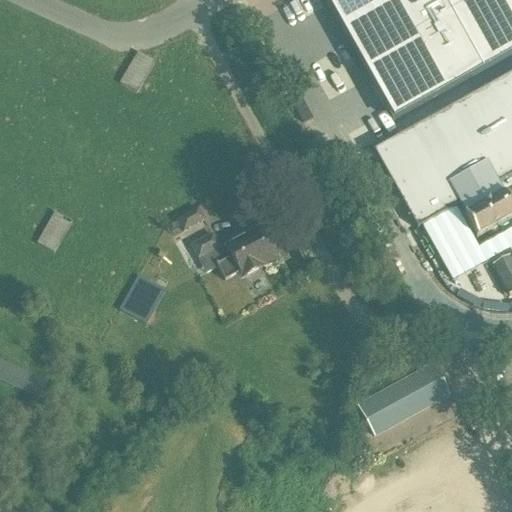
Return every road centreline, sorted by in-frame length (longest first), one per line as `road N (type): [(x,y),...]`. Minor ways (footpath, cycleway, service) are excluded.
road 1 (residential): [(511,423),(469,344),(443,332),(374,330),(341,294),(190,14)]
road 2 (residential): [(190,14),(149,33),(111,32),(31,0)]
